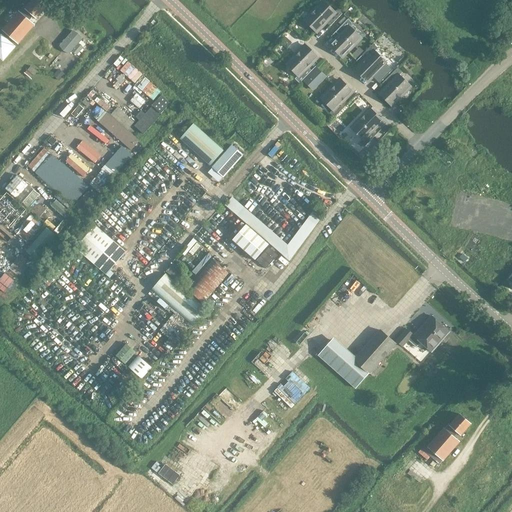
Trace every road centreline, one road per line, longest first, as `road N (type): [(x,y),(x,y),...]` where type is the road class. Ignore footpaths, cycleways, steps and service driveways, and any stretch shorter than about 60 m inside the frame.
road 1 (unclassified): [(370,198),(168,0)]
road 2 (unclassified): [(370,198),(511,56)]
road 3 (unclassified): [(511,332),(370,198)]
road 4 (track): [(424,511),(511,390)]
